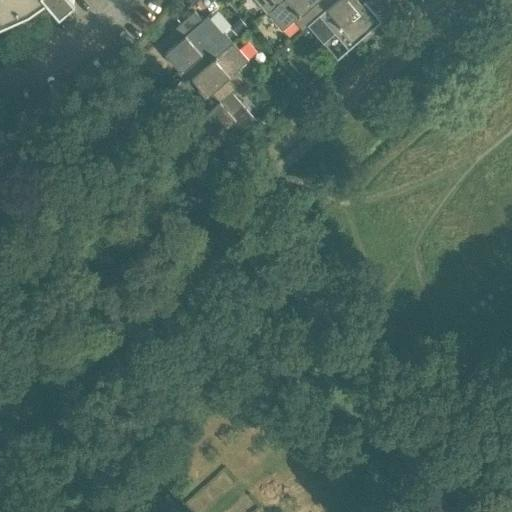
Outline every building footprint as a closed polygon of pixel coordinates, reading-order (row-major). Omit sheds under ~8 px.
[(60,0),(61,0),(62,0),(63,0),(64,0),(0,0),(0,14),(0,16),(31,2),(33,0),(60,0)] [(257,0),(269,13),(283,0),(257,0)] [(283,0),(269,13),(284,30),(295,20),(304,30),(309,25),(327,10),(319,0),(283,0)] [(319,0),(327,10),(309,25),(324,43),(335,33),(349,50),(383,21),(366,1),(363,3),(360,0),(319,0)] [(204,20),(196,11),(176,28),(183,37),(166,52),(183,71),(183,70),(184,71),(205,54),(213,62),(235,43),(226,32),(224,33),(209,15),(204,20)] [(248,25),(241,18),(232,26),(239,33),(248,25)] [(238,70),(250,60),(235,43),(213,62),(205,54),(184,71),(191,80),(193,78),(205,91),(203,94),(206,97),(213,91),(222,101),(233,91),(247,79),(238,70)] [(277,67),(274,59),(268,61),(270,69),(277,67)] [(222,101),(213,91),(206,97),(193,108),(201,118),(196,122),(206,134),(209,132),(223,148),(256,119),(233,91),(222,101)]
